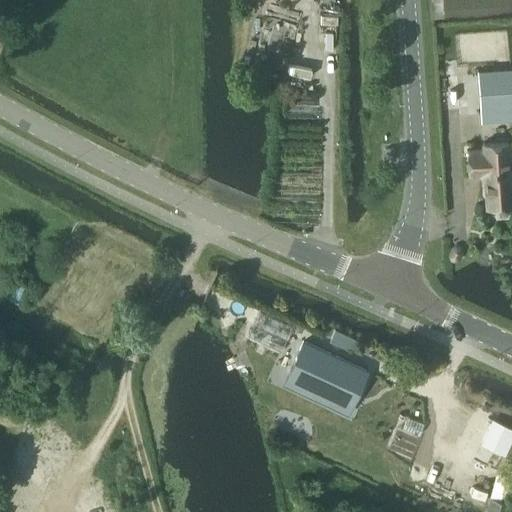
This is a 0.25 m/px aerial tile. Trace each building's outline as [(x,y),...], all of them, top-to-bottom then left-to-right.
[(511,67),(477,70),(480,110),(511,108),(511,67)] [(481,143),(481,149),(465,151),(466,175),(482,175),(484,208),(510,207),(506,141),(481,143)] [(451,249),(449,256),(451,260),(455,261),(459,259),(461,251),(459,248),(455,246),(451,249)] [(344,334),(334,330),(333,331),(329,340),(339,344),(343,336),(344,334)] [(300,343),(283,380),(347,409),(364,372),(300,343)] [(407,418),(402,430),(419,436),(423,425),(407,418)] [(490,421),(480,441),(502,452),(511,431),(511,429),(491,419),(490,421)] [(511,478),(505,477),(499,499),(495,511),(505,511),(508,502),(511,487),(511,478)]
